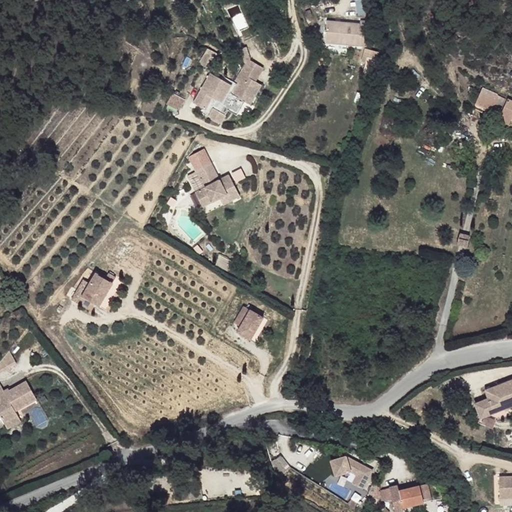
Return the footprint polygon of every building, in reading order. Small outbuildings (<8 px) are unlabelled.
[(313,17),(310,9),(305,10),(308,19),(313,17)] [(367,46),(369,22),(361,21),(360,24),(327,21),(325,43),(367,46)] [(208,69),(218,53),(208,47),(199,63),(208,69)] [(251,59),(246,47),(240,48),(245,63),(245,64),(247,61),(250,59),(251,59)] [(376,67),(380,51),(367,48),(363,63),(376,67)] [(251,105),(262,85),(255,81),(263,67),(250,59),(247,61),(245,64),(245,63),(232,85),(210,72),(193,102),(206,110),(213,97),(223,103),(221,106),(237,115),(245,102),(251,105)] [(494,103),(497,95),(498,94),(483,87),(475,104),(490,111),(494,103)] [(178,107),(183,99),(174,94),(169,102),(178,107)] [(500,115),(508,100),(497,95),(494,103),(490,111),(500,115)] [(511,120),(511,101),(508,100),(500,115),(498,120),(509,125),(511,120)] [(222,125),(227,116),(213,108),(208,116),(222,125)] [(240,196),(229,174),(220,179),(215,182),(213,177),(217,175),(212,163),(196,171),(204,187),(195,192),(203,207),(220,198),(228,194),(232,201),(240,196)] [(236,182),(246,177),(242,167),(231,172),(236,182)] [(232,201),(228,194),(220,198),(223,205),(232,201)] [(229,272),(233,261),(219,254),(216,265),(229,272)] [(0,289),(9,281),(0,272),(0,289)] [(99,306),(113,283),(105,279),(96,273),(90,283),(83,280),(72,299),(92,311),(96,304),(99,306)] [(113,283),(116,278),(109,273),(105,279),(113,283)] [(251,339),(264,317),(243,306),(234,323),(240,326),(238,332),(251,339)] [(17,363),(10,351),(3,359),(8,368),(17,363)] [(0,372),(8,368),(3,359),(0,362),(0,372)] [(511,405),(511,379),(485,390),(488,398),(475,403),(480,417),(495,412),(511,405)] [(16,411),(37,399),(27,381),(5,393),(0,384),(0,383),(0,415),(4,423),(18,415),(16,411)] [(39,402),(30,406),(38,424),(47,420),(39,402)] [(7,428),(21,421),(18,415),(4,423),(7,428)] [(373,469),(346,456),(331,461),(336,476),(350,471),(357,475),(353,484),(363,489),(373,469)] [(511,476),(499,477),(500,498),(502,498),(511,497),(511,476)] [(424,501),(420,485),(399,490),(398,484),(389,486),(393,503),(401,501),(403,508),(424,503),(424,501)] [(431,499),(427,484),(420,485),(424,501),(431,499)] [(189,500),(187,485),(173,487),(176,502),(189,500)] [(393,502),(390,490),(377,493),(380,506),(393,502)] [(511,505),(511,497),(502,498),(503,506),(511,505)]
